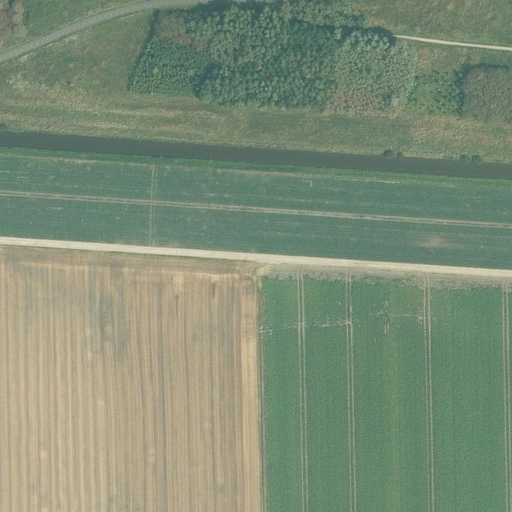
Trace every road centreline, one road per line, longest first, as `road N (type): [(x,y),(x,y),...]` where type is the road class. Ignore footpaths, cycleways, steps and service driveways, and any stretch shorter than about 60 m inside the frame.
road 1 (track): [(0,120),(511,154)]
road 2 (track): [(511,275),(0,241)]
